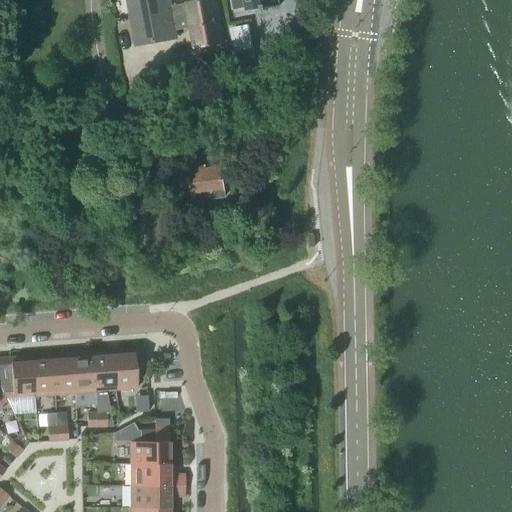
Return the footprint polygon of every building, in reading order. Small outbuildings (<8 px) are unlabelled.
[(169,6),(168,0),(127,0),(136,44),(175,37),(173,30),(189,27),(193,48),(221,43),(213,0),(197,0),(185,2),(185,3),(169,6)] [(278,0),(244,0),(246,12),(280,6),(278,0)] [(235,49),(254,45),(250,23),(231,26),(235,49)] [(188,170),(194,214),(212,212),(210,193),(223,191),(220,166),(188,170)] [(170,209),(134,212),(137,253),(173,250),(170,209)] [(142,346),(111,348),(114,389),(136,388),(134,361),(143,360),(142,346)] [(114,389),(111,348),(91,350),(94,391),(114,389)] [(94,391),(91,350),(70,352),(74,392),(94,391)] [(74,392),(70,352),(50,353),(53,394),(74,392)] [(53,394),(50,353),(30,355),(33,396),(53,394)] [(33,396),(30,355),(8,356),(0,357),(0,388),(5,398),(33,396)] [(105,411),(95,412),(95,426),(105,425),(105,411)] [(95,426),(95,412),(85,412),(85,426),(95,426)] [(153,419),(153,429),(153,441),(139,441),(127,441),(127,463),(168,463),(167,418),(153,418),(153,419)] [(66,425),(56,426),(57,440),(67,439),(66,425)] [(57,440),(56,426),(46,427),(47,440),(57,440)] [(153,441),(153,429),(139,429),(139,441),(153,441)] [(16,456),(21,449),(11,440),(5,447),(16,456)] [(168,463),(127,463),(128,484),(168,485),(174,485),(174,473),(168,473),(168,463)] [(174,473),(174,485),(183,485),(183,473),(174,473)] [(168,496),(168,485),(128,484),(128,506),(168,506),(168,496)] [(184,496),(183,485),(174,485),(174,496),(184,496)]
